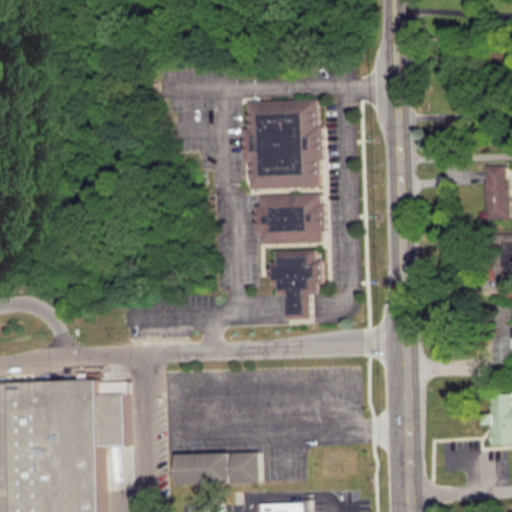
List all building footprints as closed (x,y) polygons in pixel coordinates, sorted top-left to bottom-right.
[(323,185),(322,158),(326,158),(325,125),(321,125),(320,98),(249,100),(250,126),(245,126),(246,161),(252,161),(252,187),(323,185)] [(511,217),(510,163),(486,164),(488,218),(511,217)] [(327,240),(326,201),(323,202),(323,192),(262,193),(262,204),(257,204),(258,232),(264,232),(264,242),(327,240)] [(511,231),(498,232),(500,286),(511,285),(511,231)] [(313,317),(313,292),(320,292),(320,282),(326,282),(325,258),(319,258),(319,248),(277,249),(277,260),(273,260),(273,284),(278,284),(278,293),(286,293),(286,318),(313,317)] [(511,360),(511,313),(511,305),(494,306),(496,361),(511,360)] [(14,409),(0,409),(0,511),(134,511),(132,434),(161,434),(159,388),(128,389),(127,375),(14,379),(14,409)] [(492,443),(511,442),(511,392),(492,394),(492,413),(484,413),(485,423),(491,423),(492,443)] [(261,450),(179,452),(179,483),(262,481),(261,450)] [(263,501),(263,511),(310,511),(310,501),(263,501)]
